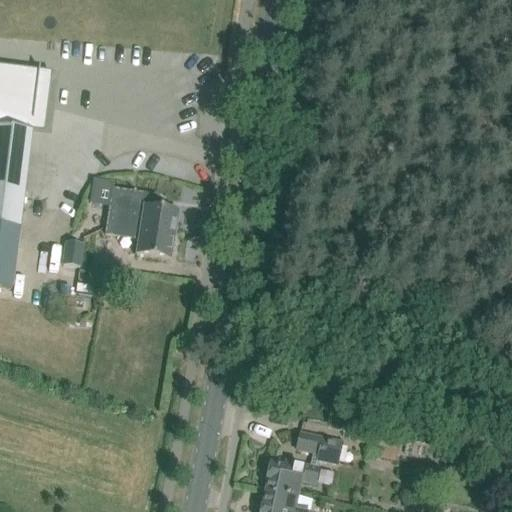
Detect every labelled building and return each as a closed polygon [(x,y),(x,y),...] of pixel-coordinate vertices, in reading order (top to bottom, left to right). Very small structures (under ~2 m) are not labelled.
[(0,289),(12,291),(34,119),(46,120),(51,75),(39,73),(40,69),(39,69),(38,73),(0,68),(0,289)] [(133,192),(133,194),(113,191),(110,207),(144,212),(142,227),(175,233),(178,213),(156,210),(158,198),(136,195),(136,193),(133,192)] [(47,224),(53,196),(44,195),(39,222),(47,224)] [(171,263),(175,233),(142,227),(144,212),(110,207),(105,236),(139,242),(136,257),(171,263)] [(65,244),(61,267),(79,270),(82,247),(65,244)] [(90,274),(87,292),(98,293),(101,276),(90,274)] [(351,430),(348,443),(363,446),(366,434),(351,430)] [(266,495),(297,502),(301,483),(314,486),(319,463),(337,467),(342,445),(300,436),(297,452),(313,455),(310,469),(286,464),(284,470),(271,467),(267,483),(269,483),(266,495)] [(373,436),(369,458),(396,463),(400,442),(373,436)] [(262,511),(311,511),(313,505),(297,502),(266,495),(262,511)]
